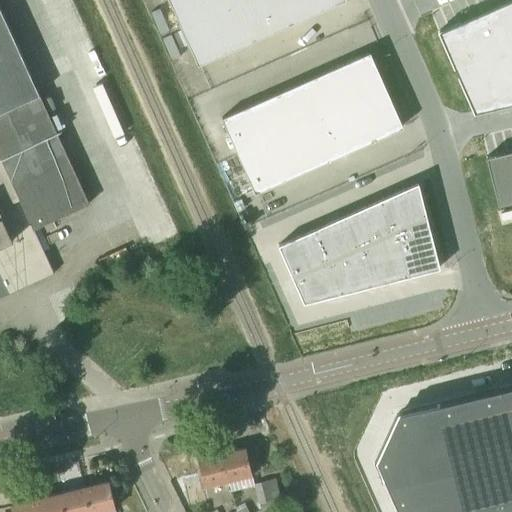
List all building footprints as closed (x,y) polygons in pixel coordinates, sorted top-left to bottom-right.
[(202,0),(168,0),(181,27),(209,15),(202,0)] [(235,0),(202,0),(209,15),(218,11),(237,3),(235,0)] [(257,0),(242,0),(237,3),(253,40),(272,32),(257,0)] [(279,0),(257,0),(272,32),(290,24),(279,0)] [(279,0),(290,24),(308,16),(301,0),(279,0)] [(301,0),(308,16),(343,0),(301,0)] [(511,0),(506,0),(484,10),(503,55),(511,52),(511,51),(511,0)] [(237,3),(218,11),(235,48),(253,40),(237,3)] [(0,5),(0,297),(56,272),(34,226),(90,200),(0,5)] [(484,10),(438,30),(455,71),(503,55),(484,10)] [(209,15),(181,27),(198,65),(235,48),(218,11),(209,15)] [(369,52),(332,69),(348,106),(358,102),(386,90),(369,52)] [(503,55),(455,71),(473,111),(511,101),(511,54),(511,52),(503,55)] [(332,69),(314,77),(330,114),(348,106),(332,69)] [(314,77),(295,85),(312,122),(330,114),(314,77)] [(295,85),(277,93),(294,130),(312,122),(295,85)] [(386,90),(358,102),(374,139),(402,127),(386,90)] [(277,93),(259,101),(275,139),(294,130),(277,93)] [(259,101),(221,118),(238,155),(266,143),(275,139),(259,101)] [(348,106),(330,114),(347,152),(374,139),(358,102),(348,106)] [(330,114),(312,122),(329,160),(347,152),(330,114)] [(312,122),(294,130),(310,168),(329,160),(312,122)] [(275,139),(266,143),(283,180),(310,168),(294,130),(275,139)] [(266,143),(238,155),(254,193),(283,180),(266,143)] [(511,150),(485,157),(497,205),(511,201),(511,150)] [(417,183),(278,245),(303,302),(439,268),(417,183)] [(76,247),(80,255),(105,243),(101,235),(76,247)] [(511,511),(511,386),(398,414),(376,461),(398,511),(511,511)] [(252,475),(246,448),(221,454),(228,481),(252,475)] [(228,481),(221,454),(197,459),(204,487),(216,484),(218,494),(230,491),(228,481)] [(266,480),(254,484),(253,484),(259,506),(271,503),(266,480)] [(84,488),(89,511),(102,511),(115,509),(109,482),(84,488)] [(89,511),(84,488),(60,494),(64,511),(89,511)] [(64,511),(60,494),(35,500),(38,511),(64,511)] [(38,511),(35,500),(10,506),(11,511),(38,511)]
